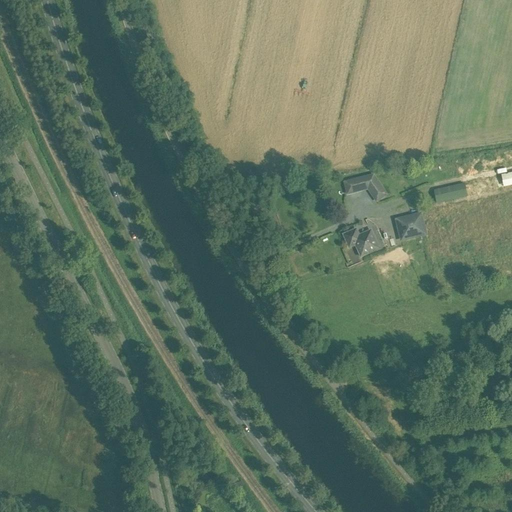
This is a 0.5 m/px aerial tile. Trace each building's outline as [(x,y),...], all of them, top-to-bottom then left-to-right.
[(369,189),(378,203),(388,196),(375,176),(345,183),(348,194),(369,189)] [(433,191),(435,200),(427,201),(428,206),(436,204),(468,197),(465,183),(433,191)] [(509,190),(501,191),(503,204),(510,203),(509,190)] [(497,192),(490,193),(494,210),(501,209),(497,192)] [(398,222),(401,238),(425,232),(421,217),(398,222)] [(356,231),(345,236),(350,247),(356,244),(359,251),(359,252),(361,257),(366,255),(366,254),(378,248),(371,232),(359,237),(356,231)]
